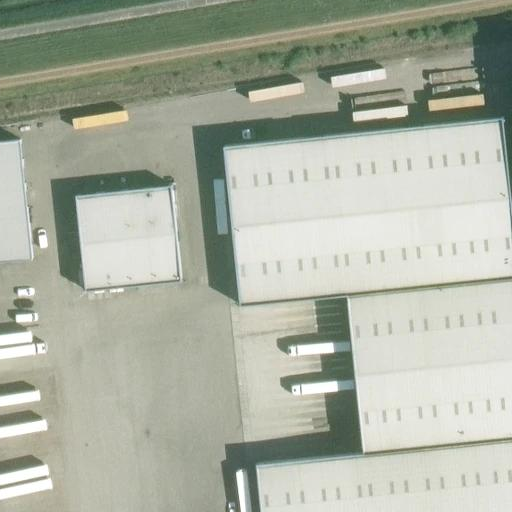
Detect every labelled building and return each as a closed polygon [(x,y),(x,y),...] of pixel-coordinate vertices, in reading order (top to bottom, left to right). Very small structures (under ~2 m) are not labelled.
[(511,195),(504,116),(245,142),(225,144),(241,305),(348,294),(511,276),(511,195)] [(0,261),(33,259),(21,139),(0,140),(0,261)] [(77,194),(81,232),(68,233),(71,258),(83,257),(87,290),(183,280),(172,184),(77,194)] [(511,436),(511,276),(348,294),(365,452),(511,436)] [(511,511),(511,436),(365,452),(257,463),(262,511),(511,511)]
